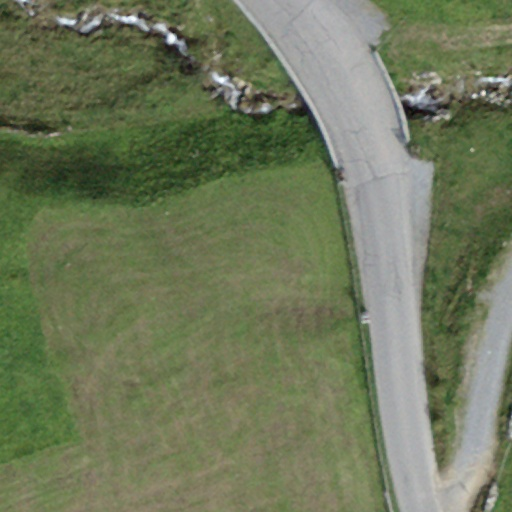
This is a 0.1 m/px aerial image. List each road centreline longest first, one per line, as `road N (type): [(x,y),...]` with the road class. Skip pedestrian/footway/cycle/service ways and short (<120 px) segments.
road 1 (tertiary): [(269,0),(320,50),(371,155),(407,451),(422,511)]
road 2 (track): [(447,511),(511,307)]
